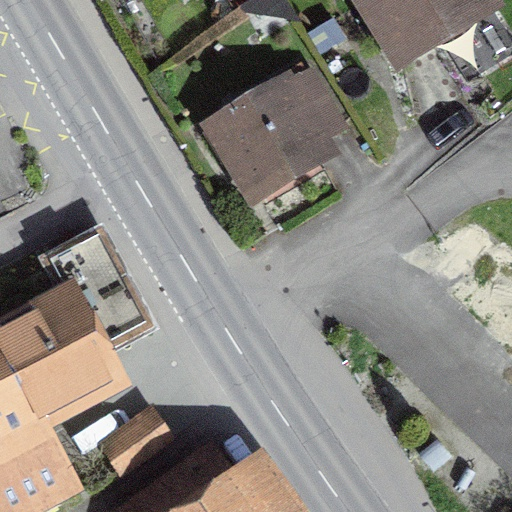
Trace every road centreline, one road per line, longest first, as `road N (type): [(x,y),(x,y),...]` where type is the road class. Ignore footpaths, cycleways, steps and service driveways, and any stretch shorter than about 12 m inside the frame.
road 1 (secondary): [(347,511),(137,184)]
road 2 (secondary): [(137,184),(26,0)]
road 3 (residential): [(0,251),(137,184)]
